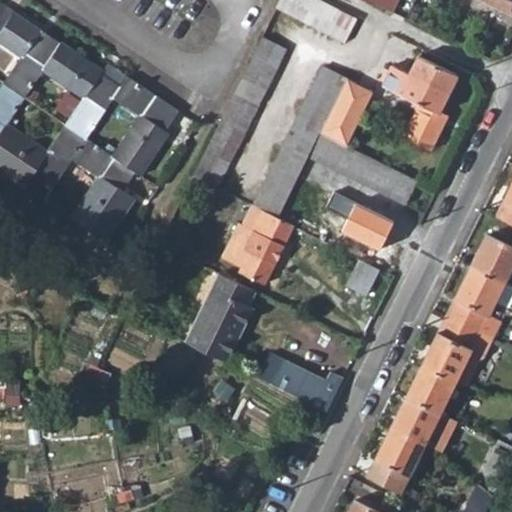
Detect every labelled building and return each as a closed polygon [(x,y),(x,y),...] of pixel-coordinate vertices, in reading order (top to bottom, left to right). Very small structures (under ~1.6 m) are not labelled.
[(102,54),(18,0),(0,0),(0,34),(18,46),(0,73),(0,122),(8,110),(41,60),(82,88),(66,112),(87,126),(114,84),(120,74),(99,60),(102,54)] [(325,0),(278,0),(276,4),(343,38),(356,15),(325,0)] [(373,0),(391,9),(395,0),(373,0)] [(511,0),(488,0),(511,12),(511,0)] [(229,96),(190,172),(214,184),(284,46),(260,34),(229,96)] [(384,80),(383,83),(438,112),(457,73),(419,54),(410,72),(392,64),(390,69),(384,80)] [(320,61),(248,201),(252,203),(293,224),(356,255),(370,263),(383,238),(285,189),(304,154),(401,202),(414,177),(342,143),(316,129),(344,74),(320,61)] [(120,74),(114,84),(139,100),(113,142),(136,157),(141,161),(169,118),(163,114),(177,95),(128,62),(120,74)] [(383,65),(377,77),(384,80),(390,69),(383,65)] [(344,74),(316,129),(342,143),(371,87),(344,74)] [(0,122),(0,157),(25,174),(32,164),(53,178),(73,147),(87,126),(66,112),(49,137),(8,110),(0,122)] [(87,126),(73,147),(99,164),(72,204),(107,228),(134,187),(121,178),(136,157),(113,142),(87,126)] [(511,183),(493,223),(511,232),(511,183)] [(236,221),(219,256),(241,267),(238,271),(263,284),(293,224),(252,203),(241,224),(236,221)] [(511,252),(486,240),(469,272),(502,288),(511,268),(511,252)] [(356,255),(343,282),(364,293),(377,266),(370,263),(356,255)] [(469,272),(444,323),(491,345),(500,328),(486,321),(493,307),(502,288),(469,272)] [(217,273),(184,338),(225,358),(251,308),(245,305),(252,291),(217,273)] [(511,292),(502,288),(493,307),(506,313),(511,300),(511,292)] [(444,323),(420,372),(453,388),(464,394),(478,364),(481,365),(491,345),(444,323)] [(283,357),(271,381),(327,408),(342,376),(331,370),(327,378),(283,357)] [(420,372),(404,404),(436,421),(453,388),(420,372)] [(404,404),(389,434),(422,450),(436,421),(404,404)] [(389,434),(364,482),(397,499),(422,450),(389,434)] [(511,457),(497,450),(482,480),(499,488),(511,460),(511,457)] [(473,498),(465,511),(486,511),(490,506),(473,498)] [(372,511),(355,503),(351,511),(372,511)]
